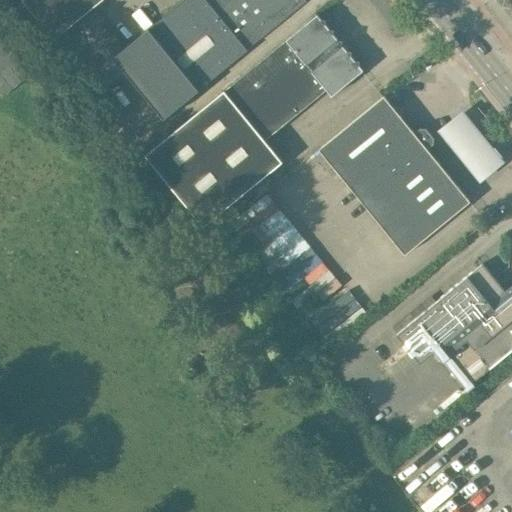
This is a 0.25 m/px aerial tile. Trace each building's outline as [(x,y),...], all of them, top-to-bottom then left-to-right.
[(22,0),(55,39),(102,0),(22,0)] [(207,0),(183,0),(117,54),(168,116),(249,50),(248,49),(307,1),(305,0),(209,0),(208,1),(207,0)] [(283,161),(266,140),(327,90),(332,96),(363,71),(318,15),(143,158),(200,228),(283,161)] [(0,92),(4,97),(31,74),(0,36),(0,92)] [(426,128),(421,127),(414,133),(384,96),(320,149),(406,255),(471,202),(427,148),(434,143),(434,137),(426,128)] [(503,167),(460,115),(435,136),(478,188),(503,167)] [(272,198),(234,229),(285,292),(305,276),(311,283),(329,269),(272,198)] [(499,216),(493,209),(484,216),(490,224),(499,216)] [(511,288),(506,293),(483,264),(398,333),(422,363),(436,351),(467,388),(511,351),(511,288)]
